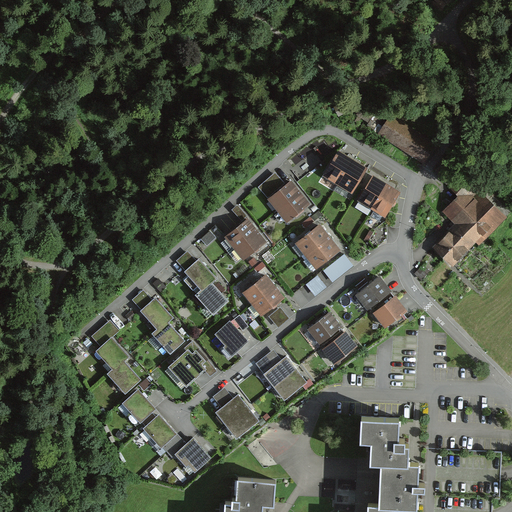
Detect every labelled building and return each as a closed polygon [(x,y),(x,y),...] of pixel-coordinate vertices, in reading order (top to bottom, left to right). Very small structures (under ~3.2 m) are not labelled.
[(379,133),(424,161),(435,145),(390,117),(379,133)] [(309,146),(301,153),(309,164),(318,157),(309,146)] [(354,162),(339,153),(325,177),(339,186),(354,162)] [(368,171),(354,162),(339,186),(353,194),(368,171)] [(457,222),(434,246),(453,264),(476,241),(479,244),(505,217),(460,174),(451,184),(460,193),(444,209),(457,222)] [(359,202),(372,210),(386,186),(373,179),(359,202)] [(290,183),(270,199),(279,210),(299,195),(290,183)] [(372,210),(385,217),(398,194),(386,186),(372,210)] [(299,195),(279,210),(289,222),(308,206),(299,195)] [(247,221),(226,238),(234,249),(256,232),(247,221)] [(328,240),(318,227),(298,243),(307,256),(328,240)] [(256,232),(234,249),(243,260),(264,243),(256,232)] [(338,253),(328,240),(307,256),(317,269),(338,253)] [(334,281),(354,265),(344,253),(324,270),(334,281)] [(185,274),(202,292),(211,284),(216,280),(199,262),(185,274)] [(307,283),(315,295),(333,283),(324,271),(307,283)] [(357,295),(368,307),(390,288),(379,276),(357,295)] [(265,277),(245,292),(254,304),(274,289),(265,277)] [(211,284),(202,292),(196,297),(213,316),(228,303),(211,284)] [(274,289),(254,304),(263,316),(283,301),(274,289)] [(396,296),(375,313),(386,325),(406,308),(396,296)] [(142,313),(158,332),(167,324),(172,320),(156,301),(142,313)] [(276,326),(289,320),(283,307),(270,313),(276,326)] [(321,341),(341,324),(331,311),(310,328),(321,341)] [(185,343),(167,324),(158,332),(153,336),(170,355),(185,343)] [(248,343),(230,324),(216,336),(226,348),(224,350),(232,358),(248,343)] [(346,332),(326,348),(336,361),(356,345),(346,332)] [(114,366),(124,357),(128,353),(112,335),(97,347),(114,366)] [(169,369),(186,388),(205,371),(188,352),(169,369)] [(286,353),(264,370),(275,383),(296,367),(286,353)] [(124,357),(114,366),(109,370),(126,389),(141,377),(124,357)] [(296,367),(275,383),(285,396),(306,380),(296,367)] [(156,406),(138,387),(124,400),(141,419),(156,406)] [(238,393),(217,409),(227,422),(248,406),(238,393)] [(248,406),(227,422),(237,435),(258,419),(248,406)] [(368,455),(380,455),(406,456),(407,437),(402,436),(402,431),(396,431),(396,411),(360,409),(359,432),(369,433),(368,455)] [(176,431),(159,412),(145,424),(162,444),(176,431)] [(194,437),(179,449),(195,468),(210,456),(194,437)] [(380,455),(378,500),(404,501),(416,501),(417,482),(423,482),(424,477),(416,477),(417,457),(406,456),(380,455)] [(224,501),(223,511),(261,511),(262,502),(273,502),(275,479),(238,477),(237,498),(232,497),(231,502),(224,501)] [(403,511),(404,501),(378,500),(367,499),(366,511),(403,511)]
